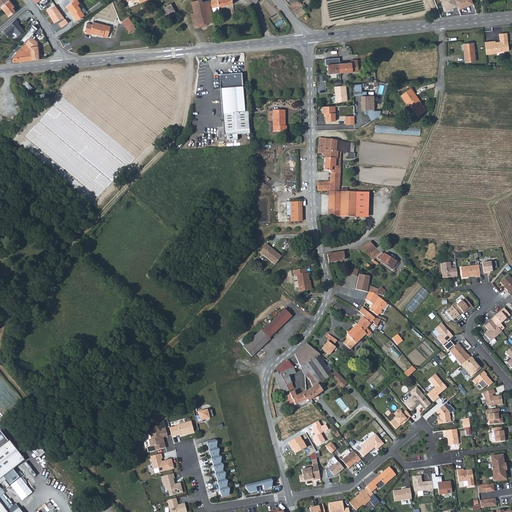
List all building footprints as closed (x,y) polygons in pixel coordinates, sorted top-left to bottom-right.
[(12,8),(14,6),(8,0),(0,0),(0,4),(9,16),(15,11),(12,8)] [(79,2),(78,0),(71,0),(70,1),(71,2),(66,5),(69,10),(71,9),(74,13),(72,14),(77,20),(84,14),(80,8),(77,4),(79,2)] [(202,0),(198,0),(192,1),(194,12),(194,13),(200,11),(204,10),(202,2),(202,0)] [(214,25),(211,8),(210,1),(210,0),(202,2),(204,10),(200,11),(202,21),(192,23),(194,29),(214,25)] [(231,0),(212,0),(210,1),(211,8),(233,4),(231,0)] [(298,18),(307,13),(299,0),(289,6),(292,10),(298,18)] [(452,0),(456,9),(471,3),(469,0),(452,0)] [(177,14),(171,4),(165,7),(172,18),(175,16),(177,14)] [(56,5),(47,11),(54,23),(64,17),(56,5)] [(169,19),(172,18),(165,7),(162,9),(169,19)] [(194,13),(191,14),(192,23),(202,21),(200,11),(194,13)] [(127,33),(134,29),(127,18),(120,22),(127,33)] [(17,19),(4,31),(9,37),(15,32),(19,36),(26,31),(21,26),(19,23),(20,22),(17,19)] [(65,19),(59,23),(61,27),(68,23),(65,19)] [(92,25),(87,23),(84,32),(108,38),(111,26),(93,22),(92,25)] [(21,41),(25,44),(32,35),(37,30),(33,26),(28,34),(21,41)] [(506,32),(498,33),(499,39),(500,39),(500,41),(494,41),(494,40),(488,41),(490,53),(496,53),(497,51),(508,50),(506,32)] [(40,60),(37,43),(34,40),(35,38),(32,35),(25,44),(26,45),(27,47),(31,49),(33,61),(40,60)] [(385,52),(393,50),(390,36),(379,39),(379,40),(370,42),(369,37),(353,42),(353,40),(349,40),(349,44),(350,48),(351,48),(352,53),(359,53),(383,47),(385,52)] [(473,43),(463,43),(464,62),(474,61),(473,43)] [(27,47),(26,45),(24,46),(23,46),(16,56),(12,61),(13,63),(33,61),(31,49),(27,47)] [(352,64),(352,61),(347,62),(347,71),(355,71),(355,64),(352,64)] [(328,63),(329,73),(347,71),(347,62),(328,63)] [(221,75),(223,137),(249,137),(248,113),(244,113),(243,75),(221,75)] [(347,84),(335,85),(337,101),(348,100),(347,84)] [(425,110),(416,95),(415,96),(409,88),(400,93),(405,102),(407,101),(416,115),(425,110)] [(367,91),(362,91),(362,95),(362,101),(363,101),(364,103),(363,103),(363,111),(364,110),(363,112),(364,114),(366,114),(367,114),(370,121),(379,116),(381,110),(373,109),(373,108),(374,105),(375,102),(373,102),(374,95),(367,95),(367,91)] [(336,104),(324,105),(324,112),(325,112),(327,112),(327,115),(327,120),(336,119),(336,104)] [(274,110),(274,131),(287,131),(287,125),(286,125),(286,110),(274,110)] [(346,123),(356,122),(355,114),(346,114),(346,123)] [(342,151),(337,150),(338,139),(321,136),(318,152),(327,153),(325,169),(331,169),(331,180),(318,181),(318,190),(329,190),(329,191),(331,191),(331,190),(336,190),(340,190),(342,151)] [(338,139),(337,150),(342,151),(348,151),(351,152),(352,141),(338,139)] [(340,190),(336,190),(335,215),(356,216),(357,191),(340,190)] [(291,200),(292,203),(292,218),(303,218),(303,199),(291,200)] [(360,249),(373,258),(381,253),(376,248),(370,240),(360,249)] [(266,244),(260,254),(278,264),(284,255),(266,244)] [(327,254),(328,261),(345,259),(344,251),(327,254)] [(396,260),(385,253),(381,259),(385,262),(384,262),(392,267),(396,260)] [(443,277),(458,275),(457,267),(451,268),(451,261),(441,262),(443,277)] [(483,262),(484,273),(488,272),(488,271),(493,270),(491,261),(483,262)] [(476,276),(481,276),(479,264),(461,266),(462,277),(469,276),(469,275),(472,275),(472,276),(476,275),(476,276)] [(356,275),(357,272),(358,268),(351,266),(349,273),(356,275)] [(298,273),(301,290),(311,288),(309,279),(311,279),(309,272),(307,272),(306,267),(294,270),(295,274),(298,273)] [(355,288),(357,276),(356,275),(349,273),(345,272),(343,284),(355,288)] [(370,275),(363,274),(362,289),(368,291),(370,275)] [(511,277),(509,274),(501,281),(504,286),(505,285),(506,286),(506,288),(508,290),(510,294),(511,292),(511,277)] [(377,314),(387,301),(379,296),(379,295),(376,293),(378,287),(370,284),(369,291),(366,298),(373,303),(370,309),(377,314)] [(412,313),(430,293),(423,287),(406,307),(412,313)] [(455,302),(452,305),(459,314),(463,311),(464,312),(469,308),(470,309),(473,306),(465,297),(457,304),(455,302)] [(462,316),(452,305),(446,311),(447,312),(444,314),(449,321),(452,318),(453,319),(456,317),(459,319),(462,316)] [(272,336),(294,315),(287,307),(265,329),(264,328),(246,346),(254,355),(273,337),(272,336)] [(363,307),(359,311),(364,315),(368,311),(363,307)] [(498,313),(494,315),(501,323),(511,314),(505,307),(499,312),(500,312),(498,314),(498,313)] [(371,320),(373,319),(375,317),(368,311),(364,315),(364,316),(370,321),(371,320)] [(364,316),(358,324),(366,332),(368,335),(372,331),(366,326),(370,321),(364,316)] [(502,331),(492,319),(485,325),(489,330),(490,330),(489,331),(488,331),(485,333),(491,341),(502,331)] [(453,335),(442,322),(435,327),(440,334),(437,337),(443,344),(453,335)] [(353,328),(361,337),(366,332),(358,324),(357,324),(353,328)] [(344,342),(350,348),(359,340),(361,337),(353,328),(348,333),(348,334),(347,336),(348,337),(344,342)] [(328,340),(333,344),(337,339),(328,333),(326,335),(328,337),(326,339),(328,340)] [(333,344),(328,340),(323,347),(318,352),(320,354),(325,359),(335,346),(333,344)] [(303,355),(297,359),(299,362),(302,369),(306,374),(311,371),(314,377),(318,383),(318,382),(319,383),(332,373),(333,373),(320,354),(318,352),(307,342),(298,350),(303,355)] [(462,364),(471,357),(468,353),(467,354),(462,348),(463,348),(458,343),(449,350),(462,364)] [(297,359),(303,355),(298,350),(294,353),(297,359)] [(477,361),(472,356),(471,357),(462,364),(471,376),(482,367),(478,363),(477,364),(476,363),(477,361)] [(278,371),(275,373),(276,376),(279,382),(284,379),(289,390),(294,387),(289,374),(296,372),(294,366),(288,359),(277,370),(278,371)] [(405,374),(408,377),(411,375),(416,370),(413,366),(405,374)] [(332,373),(340,381),(344,377),(336,370),(333,373),(332,373)] [(487,374),(484,370),(473,380),(476,384),(478,382),(484,388),(488,384),(489,386),(493,382),(491,379),(490,379),(486,375),(487,374)] [(314,377),(311,371),(306,374),(311,379),(314,385),(318,383),(314,377)] [(427,394),(434,402),(437,399),(436,397),(438,395),(447,388),(436,374),(429,380),(435,388),(427,394)] [(284,392),(289,390),(284,379),(279,382),(283,390),(284,392)] [(324,389),(319,383),(318,382),(318,383),(314,385),(307,390),(311,398),(324,389)] [(413,395),(404,402),(411,410),(415,407),(416,405),(417,403),(419,403),(424,409),(431,404),(416,387),(410,392),(413,395)] [(495,393),(494,388),(483,392),(488,406),(502,404),(501,395),(493,396),(492,394),(493,394),(495,393)] [(295,391),(290,392),(290,393),(296,404),(307,400),(308,401),(311,398),(307,390),(297,395),(295,391)] [(291,406),(296,404),(290,393),(286,396),(291,406)] [(344,402),(343,403),(340,398),(336,400),(345,412),(349,409),(344,402)] [(449,412),(443,405),(436,411),(440,416),(440,417),(441,418),(440,419),(437,420),(438,424),(451,422),(449,412)] [(499,408),(486,409),(487,418),(489,420),(490,424),(503,422),(502,414),(499,414),(498,415),(498,413),(499,412),(500,412),(499,408)] [(195,416),(197,423),(203,422),(203,420),(210,418),(210,417),(213,416),(212,409),(208,410),(207,409),(198,412),(199,415),(195,416)] [(408,419),(411,416),(406,411),(403,413),(400,409),(393,414),(395,417),(389,422),(396,429),(400,425),(399,425),(401,423),(402,424),(403,425),(409,420),(408,419)] [(177,426),(170,428),(172,436),(179,434),(180,435),(194,432),(191,421),(177,425),(177,426)] [(159,430),(155,424),(147,430),(150,435),(151,438),(148,439),(150,446),(154,445),(155,449),(166,447),(164,440),(162,441),(161,436),(163,436),(167,435),(165,426),(160,428),(161,430),(159,430)] [(502,430),(501,426),(493,427),(495,442),(505,441),(503,430),(502,430)] [(457,429),(445,430),(446,435),(447,435),(448,446),(459,444),(457,429)] [(8,440),(0,430),(0,511),(7,511),(12,507),(2,495),(0,496),(0,479),(4,476),(13,469),(25,460),(9,440),(8,440)] [(377,450),(385,443),(376,433),(358,448),(365,457),(375,448),(377,450)] [(214,439),(207,441),(206,444),(209,449),(208,452),(211,457),(210,460),(213,465),(212,468),(216,473),(215,476),(217,481),(217,484),(220,489),(219,491),(222,496),(229,495),(230,489),(227,486),(228,481),(225,479),(225,473),(223,471),(223,465),(221,463),(221,457),(219,455),(219,449),(217,447),(217,441),(214,439)] [(358,462),(361,460),(353,450),(341,460),(348,468),(357,461),(358,462)] [(163,458),(161,453),(150,456),(154,469),(158,468),(159,472),(174,468),(171,458),(162,461),(161,462),(160,459),(161,459),(163,458)] [(503,455),(490,456),(494,481),(506,479),(505,470),(504,463),(503,455)] [(341,471),(344,468),(337,461),(328,469),(326,469),(327,477),(334,476),(337,474),(337,472),(339,471),(341,471)] [(320,479),(317,463),(312,464),(313,467),(306,468),(306,469),(302,470),(303,475),(300,476),(301,481),(304,481),(308,480),(309,481),(320,479)] [(389,467),(378,476),(367,486),(371,492),(377,487),(375,485),(381,480),(385,484),(396,475),(389,467)] [(13,469),(4,476),(10,484),(19,477),(13,469)] [(467,481),(468,486),(474,486),(472,469),(464,470),(461,471),(461,469),(457,470),(458,482),(467,481)] [(173,473),(161,477),(164,486),(165,486),(166,490),(168,490),(170,496),(183,492),(180,483),(175,484),(174,484),(173,483),(174,482),(173,479),(175,478),(173,473)] [(421,475),(412,476),(414,490),(416,492),(428,490),(428,491),(433,491),(433,489),(432,481),(424,482),(424,483),(422,483),(422,482),(421,475)] [(436,480),(432,480),(432,481),(433,489),(437,489),(439,490),(439,495),(444,494),(452,492),(451,481),(442,482),(441,476),(436,477),(435,477),(436,480)] [(271,479),(246,485),(245,488),(249,493),(257,491),(257,487),(260,486),(264,485),(264,490),(272,487),(273,481),(271,479)] [(493,483),(478,486),(479,493),(494,491),(493,483)] [(412,499),(410,488),(406,488),(406,490),(402,490),(401,490),(401,489),(393,490),(395,501),(412,499)] [(370,497),(363,489),(359,492),(360,493),(349,503),(356,510),(363,505),(365,505),(370,501),(375,507),(379,503),(372,495),(370,497)] [(88,498),(94,506),(100,501),(95,494),(88,498)] [(177,502),(176,498),(167,500),(170,511),(186,511),(187,511),(184,503),(178,505),(177,505),(176,502),(177,502)] [(495,498),(480,500),(481,508),(496,506),(495,498)] [(329,503),(329,511),(349,511),(349,508),(344,509),(342,501),(329,503)]
